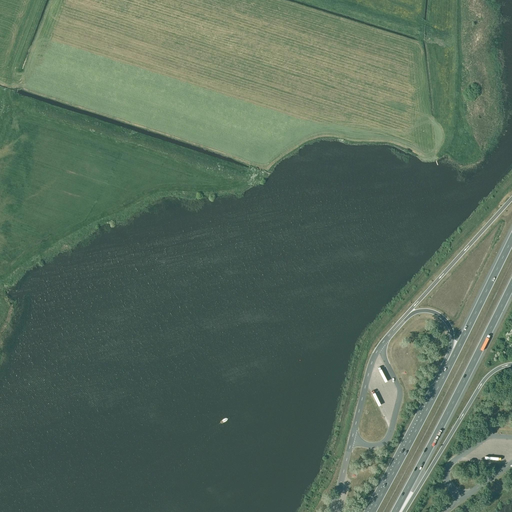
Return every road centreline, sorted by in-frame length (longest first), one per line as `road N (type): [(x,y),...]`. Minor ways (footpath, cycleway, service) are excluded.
road 1 (motorway): [(394,511),(511,286)]
road 2 (motorway): [(511,197),(408,314),(436,313),(449,325),(450,364)]
road 3 (motorway): [(402,511),(480,384),(511,364)]
road 4 (motorway): [(450,364),(372,511)]
road 5 (motorway): [(511,237),(450,364)]
